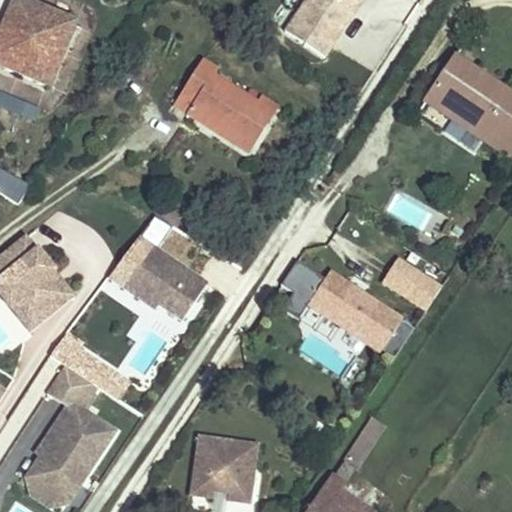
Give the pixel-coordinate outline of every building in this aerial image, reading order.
[(16,0),(0,0),(0,67),(49,86),(73,21),(16,0)] [(308,0),(285,35),(323,60),(341,32),(335,29),(354,0),(308,0)] [(341,32),(363,0),(354,0),(335,29),(341,32)] [(511,99),(451,60),(423,102),(509,159),(511,153),(511,99)] [(173,108),(245,160),(278,116),(262,104),(257,112),(214,83),(220,74),(205,64),(173,108)] [(0,113),(21,122),(27,106),(0,95),(0,113)] [(79,293),(30,232),(0,254),(0,290),(33,331),(79,293)] [(212,279),(156,243),(124,288),(156,311),(162,304),(184,319),(212,279)] [(443,282),(401,255),(383,282),(426,309),(443,282)] [(331,279),(300,260),(283,284),(296,292),(286,307),(300,318),(309,304),(382,352),(406,315),(336,269),(331,279)] [(342,378),(361,349),(310,317),(292,347),(342,378)] [(104,387),(67,364),(50,392),(69,404),(36,451),(41,454),(25,476),(30,497),(49,509),(73,506),(123,430),(90,408),(104,387)] [(0,403),(11,386),(0,379),(0,403)] [(354,474),(385,424),(374,417),(343,467),(354,474)] [(264,439),(200,432),(191,496),(254,504),(264,439)] [(343,467),(323,497),(333,504),(354,474),(343,467)] [(344,511),(333,504),(323,497),(313,511),(344,511)]
